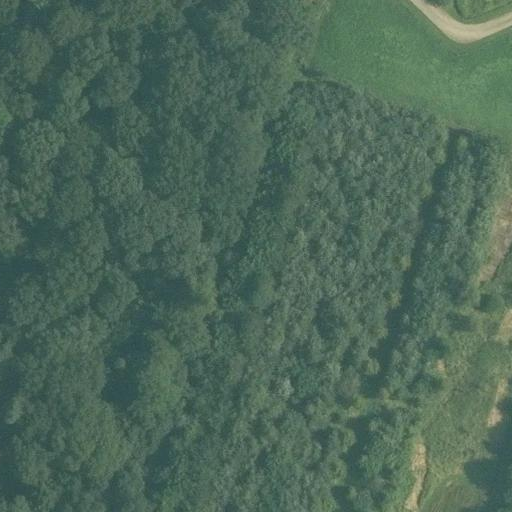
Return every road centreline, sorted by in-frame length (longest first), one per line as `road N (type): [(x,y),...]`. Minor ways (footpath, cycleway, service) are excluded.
road 1 (unclassified): [(122,511),(287,0)]
road 2 (track): [(0,102),(220,0)]
